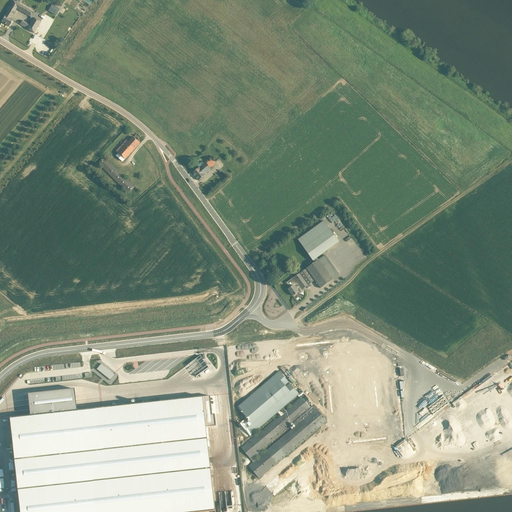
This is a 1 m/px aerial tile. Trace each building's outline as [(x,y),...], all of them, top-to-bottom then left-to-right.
[(17,8),(30,16),(31,16),(32,20),(29,25),(27,29),(34,33),(41,22),(34,18),(33,16),(32,14),(33,13),(14,2),(7,14),(6,15),(5,15),(1,22),(9,26),(13,20),(10,18),(17,8)] [(116,151),(118,153),(125,159),(140,143),(133,137),(129,142),(127,140),(116,151)] [(105,157),(98,163),(128,193),(135,187),(116,168),(110,162),(105,157)] [(199,168),(193,173),(199,181),(206,175),(205,174),(211,169),(215,166),(210,160),(206,163),(200,168),(199,168)] [(72,199),(102,225),(119,206),(88,180),(72,199)] [(315,263),(300,273),(308,285),(315,281),(321,288),(339,274),(326,255),(318,260),(317,258),(339,242),(324,221),(298,240),(308,254),(315,263)] [(288,289),(293,296),(299,292),(303,289),(308,285),(300,273),(290,280),(294,286),(288,289)] [(246,353),(235,363),(249,483),(249,490),(257,489),(256,482),(402,466),(391,359),(355,338),(302,344),(303,347),(246,353)] [(97,368),(112,380),(116,374),(102,362),(97,368)] [(38,380),(41,380),(41,374),(59,373),(58,367),(37,368),(38,380)] [(29,414),(7,417),(17,511),(198,511),(216,510),(207,426),(203,395),(75,409),(73,388),(27,393),(29,414)]
